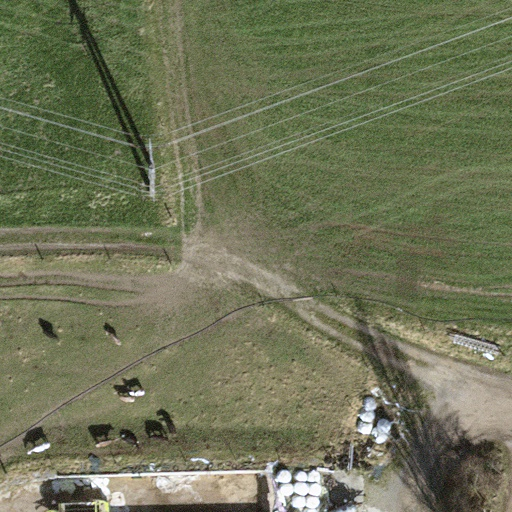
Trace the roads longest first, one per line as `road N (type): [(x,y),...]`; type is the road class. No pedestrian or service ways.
road 1 (track): [(426,384),(199,267),(74,246),(0,251)]
road 2 (track): [(199,267),(178,0)]
